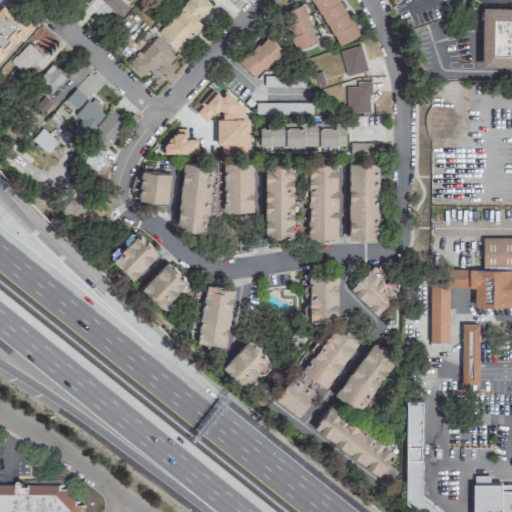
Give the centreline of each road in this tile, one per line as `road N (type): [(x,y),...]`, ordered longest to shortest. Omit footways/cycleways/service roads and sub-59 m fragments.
road 1 (motorway): [(324,511),(0,189)]
road 2 (motorway): [(324,511),(0,251)]
road 3 (residential): [(220,267),(161,233),(132,203),(125,183),(162,120),(265,0)]
road 4 (motorway): [(0,319),(243,511)]
road 5 (residential): [(372,0),(400,74),(420,219),(417,237),(401,251)]
road 6 (motorway): [(0,366),(211,511)]
road 7 (residential): [(220,267),(401,251)]
road 8 (residential): [(34,0),(162,120)]
road 9 (residential): [(0,413),(141,511)]
